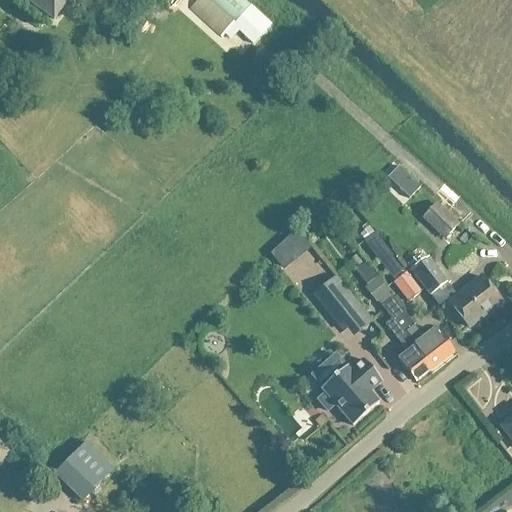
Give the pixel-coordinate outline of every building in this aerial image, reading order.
[(25,0),(53,20),(66,0),(25,0)] [(91,0),(111,14),(121,0),(91,0)] [(87,50),(84,51),(81,42),(73,45),(79,64),(90,60),(87,50)] [(392,162),(376,180),(420,220),(422,218),(444,240),(457,226),(459,225),(392,162)] [(332,201),(324,207),(336,221),(343,216),(332,201)] [(368,227),(359,234),(364,241),(363,242),(394,281),(392,283),(407,302),(421,292),(406,272),(374,233),(374,232),(373,233),(368,227)] [(456,297),(426,258),(419,248),(402,259),(440,310),(449,303),(468,328),(500,303),(480,277),(456,297)] [(335,277),(316,292),(345,328),(364,313),(335,277)] [(406,333),(413,327),(414,325),(392,298),(380,308),(390,320),(384,325),(405,352),(396,358),(415,382),(429,371),(411,347),(414,345),(410,338),(406,333)] [(421,339),(413,327),(406,333),(410,338),(414,345),(411,347),(429,371),(454,352),(435,328),(421,339)] [(362,360),(350,370),(346,366),(320,389),(324,394),(317,400),(326,411),(334,405),(352,426),(378,403),(368,391),(374,386),(375,387),(381,382),(362,360)] [(511,409),(511,390),(490,404),(498,418),(511,409)] [(511,416),(499,426),(511,442),(511,416)] [(3,434),(0,436),(0,464),(10,454),(16,450),(10,443),(7,438),(3,434)] [(84,442),(53,474),(82,502),(113,470),(84,442)]
